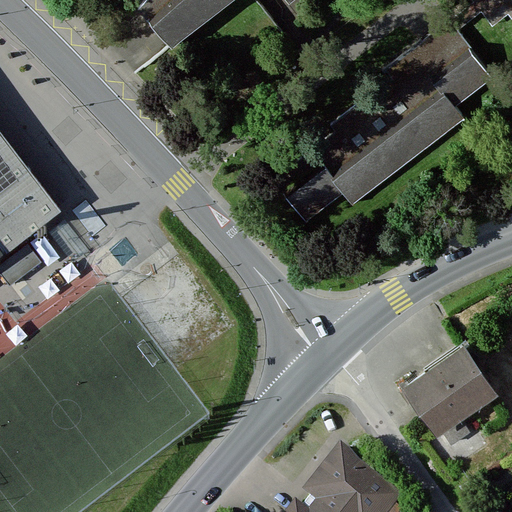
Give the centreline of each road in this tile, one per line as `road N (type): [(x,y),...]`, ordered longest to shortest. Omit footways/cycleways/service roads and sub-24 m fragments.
road 1 (tertiary): [(325,353),(180,185),(0,1)]
road 2 (secondary): [(511,238),(397,295),(325,353)]
road 3 (secondary): [(325,353),(185,511)]
road 4 (residential): [(325,353),(377,409),(447,511)]
